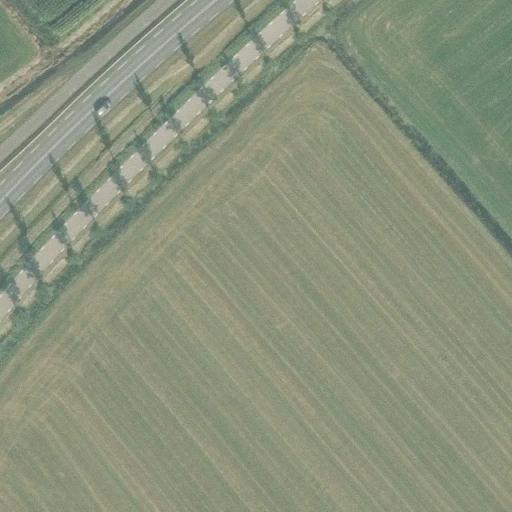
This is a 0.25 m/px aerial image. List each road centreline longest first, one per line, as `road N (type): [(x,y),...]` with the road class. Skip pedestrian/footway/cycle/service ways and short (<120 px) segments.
road 1 (unclassified): [(0,315),(195,104),(309,0)]
road 2 (primary): [(0,201),(138,63),(214,0)]
road 3 (unclassified): [(0,156),(171,0)]
